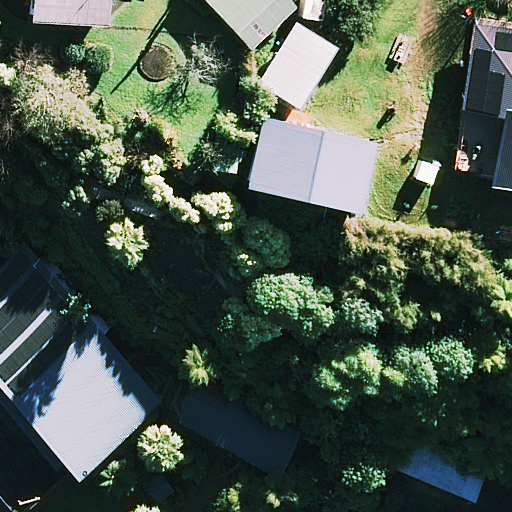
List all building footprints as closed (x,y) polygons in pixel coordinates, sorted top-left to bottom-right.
[(0,0),(0,6),(92,11),(92,0),(0,0)] [(294,2),(291,0),(206,0),(250,45),(294,2)] [(511,71),(460,69),(460,78),(414,76),(412,134),(460,136),(459,172),(511,173),(511,71)] [(8,511),(150,398),(25,245),(0,265),(0,504),(6,511),(8,511)] [(293,432),(194,375),(169,418),(268,475),(293,432)] [(398,475),(421,478),(420,491),(474,496),(478,459),(449,456),(451,440),(402,435),(398,475)]
